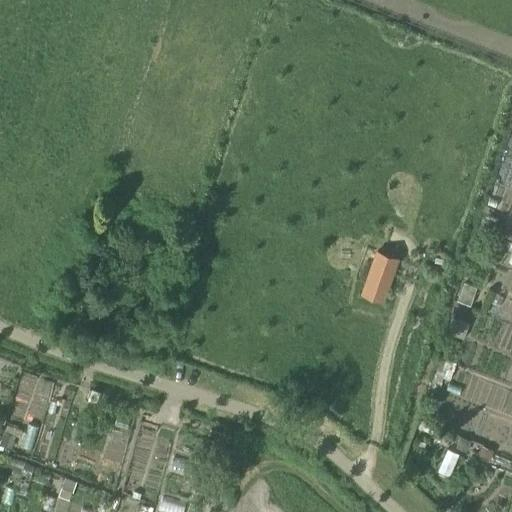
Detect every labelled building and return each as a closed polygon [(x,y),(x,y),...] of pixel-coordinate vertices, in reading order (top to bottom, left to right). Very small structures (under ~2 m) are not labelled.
[(376,251),(364,283),(388,291),(399,259),(376,251)] [(156,312),(166,284),(161,282),(165,272),(155,269),(152,280),(153,280),(143,308),(156,312)] [(118,326),(125,304),(108,298),(100,320),(118,326)] [(224,464),(231,435),(211,430),(203,458),(224,464)] [(179,459),(176,472),(200,478),(203,465),(179,459)] [(190,511),(192,506),(170,500),(167,511),(190,511)]
